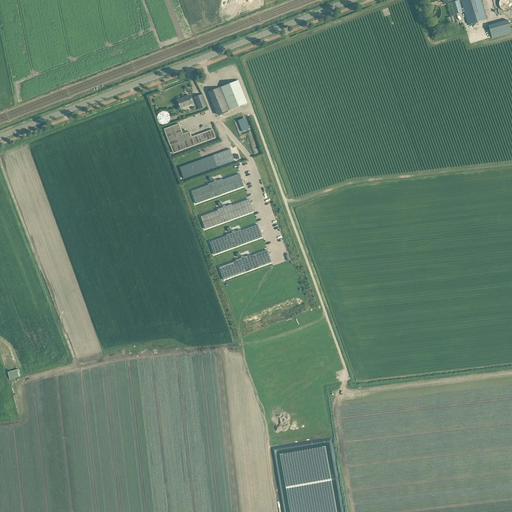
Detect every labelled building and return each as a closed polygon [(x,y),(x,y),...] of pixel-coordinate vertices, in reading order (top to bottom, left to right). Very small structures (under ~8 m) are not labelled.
[(458,0),(457,0),(450,2),(454,14),(461,12),(464,11),(463,8),(461,9),(458,0)] [(480,0),(460,0),(463,8),(464,11),(467,23),(486,18),(480,0)] [(492,38),(511,33),(508,20),(488,25),(492,38)] [(208,92),(210,97),(217,115),(247,103),(238,80),(208,92)] [(202,95),(195,97),(200,111),(207,109),(202,95)] [(180,108),(192,103),(189,96),(177,100),(180,108)] [(243,119),(238,121),(242,132),(247,130),(243,119)] [(216,138),(213,129),(191,137),(190,132),(183,134),(179,124),(164,129),(170,145),(173,153),(216,138)] [(180,168),(184,179),(234,160),(230,149),(180,168)] [(196,204),(244,186),(240,174),(223,180),(222,179),(208,184),(208,185),(191,191),(196,204)] [(253,212),(249,199),(232,205),(232,204),(217,209),(218,210),(201,217),(205,229),(253,212)] [(263,237),(258,225),(241,231),(241,230),(226,235),(227,236),(210,242),(214,255),(263,237)] [(272,262),(267,250),(250,256),(250,255),(236,260),(236,261),(219,267),(224,280),(272,262)] [(282,275),(229,294),(236,314),(289,294),(282,275)] [(19,377),(17,370),(8,372),(10,380),(19,377)]
